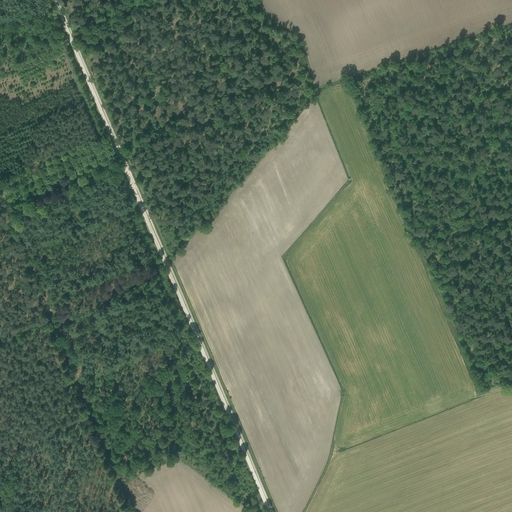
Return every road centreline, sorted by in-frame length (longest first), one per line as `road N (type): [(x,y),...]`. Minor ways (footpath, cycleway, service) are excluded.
road 1 (track): [(268,511),(53,0)]
road 2 (track): [(511,385),(480,394),(418,249)]
